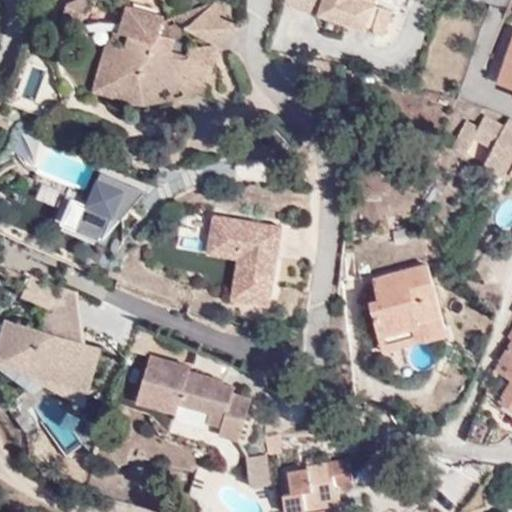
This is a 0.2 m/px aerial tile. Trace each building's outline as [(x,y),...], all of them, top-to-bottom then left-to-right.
[(313,0),(306,25),(356,40),(367,9),(369,0),(313,0)] [(397,0),(378,66),(401,72),(416,25),(410,22),(415,5),(397,0)] [(191,33),(223,50),(240,19),(208,2),(191,33)] [(367,9),(356,40),(376,47),(385,14),(367,9)] [(64,99),(118,115),(144,98),(180,107),(198,69),(189,54),(168,49),(162,64),(145,59),(149,42),(128,35),(132,20),(99,12),(87,54),(76,52),(64,99)] [(50,13),(42,38),(61,42),(67,19),(50,13)] [(509,106),(511,106),(511,39),(505,38),(490,92),(511,99),(509,106)] [(494,133),(473,122),(467,135),(455,129),(440,156),(454,163),(462,146),(505,168),(499,182),(511,188),(511,135),(497,128),(494,133)] [(499,181),(505,168),(478,154),(472,167),(499,181)] [(61,236),(115,250),(132,185),(97,175),(89,206),(70,201),(61,236)] [(211,216),(206,258),(237,261),(232,308),(274,312),(283,223),(211,216)] [(415,344),(437,334),(422,277),(369,294),(375,314),(364,319),(372,345),(411,333),(415,344)] [(46,301),(19,289),(12,305),(39,317),(46,301)] [(511,330),(511,331),(501,349),(506,350),(488,382),(504,392),(493,411),(511,422),(511,330)] [(89,358),(0,332),(0,362),(3,360),(9,362),(34,389),(75,401),(89,358)] [(439,341),(437,334),(415,344),(411,333),(372,345),(379,361),(439,341)] [(184,372),(144,361),(130,410),(169,421),(172,411),(203,420),(200,430),(214,434),(212,442),(232,448),(244,404),(226,399),(228,393),(215,389),(216,386),(183,376),(184,372)] [(481,404),(493,411),(504,392),(488,382),(481,404)] [(262,489),(258,458),(239,460),(242,492),(262,489)] [(365,461),(362,485),(388,488),(390,481),(413,486),(417,469),(365,461)] [(301,473),(281,476),(286,497),(277,499),(279,511),(313,511),(332,509),(330,494),(341,492),(340,484),(344,483),(341,463),(324,467),(326,478),(303,482),(301,473)]
